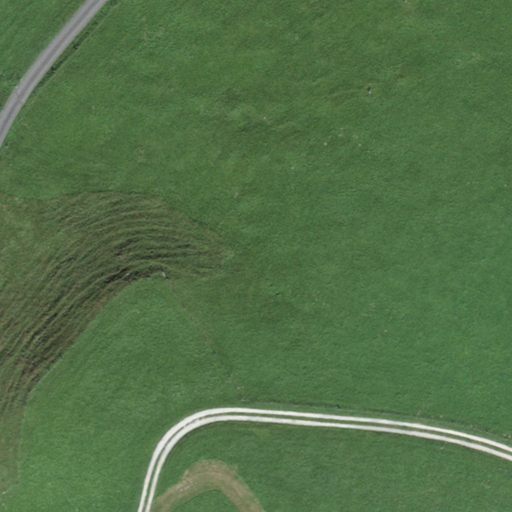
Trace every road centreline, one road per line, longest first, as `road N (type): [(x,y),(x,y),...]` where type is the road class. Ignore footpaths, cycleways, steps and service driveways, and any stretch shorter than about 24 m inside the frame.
road 1 (track): [(511,454),(403,426),(224,413),(173,436),(143,511)]
road 2 (track): [(0,133),(30,81),(99,0)]
